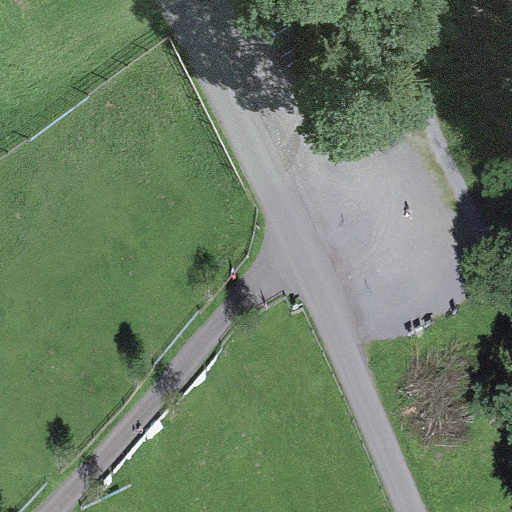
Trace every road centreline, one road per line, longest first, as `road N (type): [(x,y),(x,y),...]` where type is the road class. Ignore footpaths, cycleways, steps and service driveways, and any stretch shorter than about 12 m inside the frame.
road 1 (unclassified): [(317,286),(180,0)]
road 2 (unclassified): [(317,286),(407,511)]
